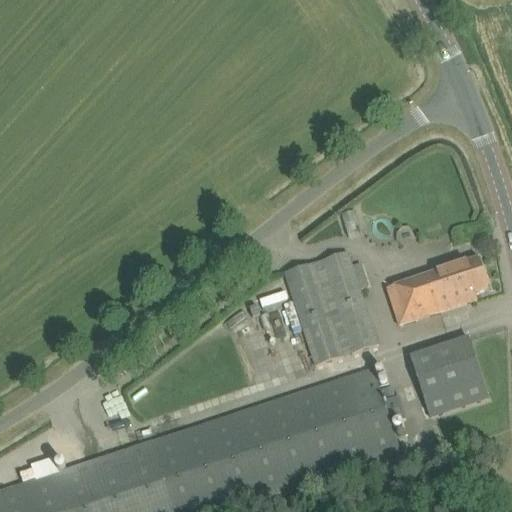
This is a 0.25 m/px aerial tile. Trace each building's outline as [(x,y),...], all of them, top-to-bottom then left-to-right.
[(347,255),(319,264),(350,357),(379,348),(347,255)] [(388,291),(394,310),(400,328),(477,303),(475,297),(490,292),(480,260),(388,291)] [(350,357),(319,264),(285,275),(316,368),(350,357)] [(470,344),(410,363),(430,428),(490,410),(470,344)] [(381,393),(380,390),(374,371),(0,494),(0,511),(227,511),(401,455),(392,426),(406,421),(399,399),(395,400),(391,390),(381,393)]
